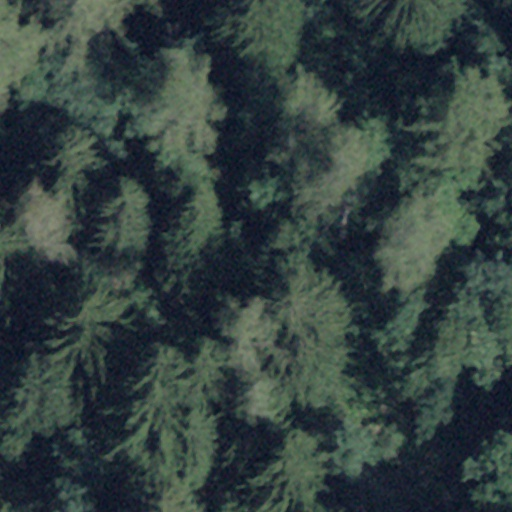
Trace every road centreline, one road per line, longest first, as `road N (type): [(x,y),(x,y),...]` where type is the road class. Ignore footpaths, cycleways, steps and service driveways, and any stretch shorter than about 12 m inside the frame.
road 1 (track): [(249,281),(215,173),(150,97),(93,0)]
road 2 (track): [(399,511),(300,342),(249,281)]
